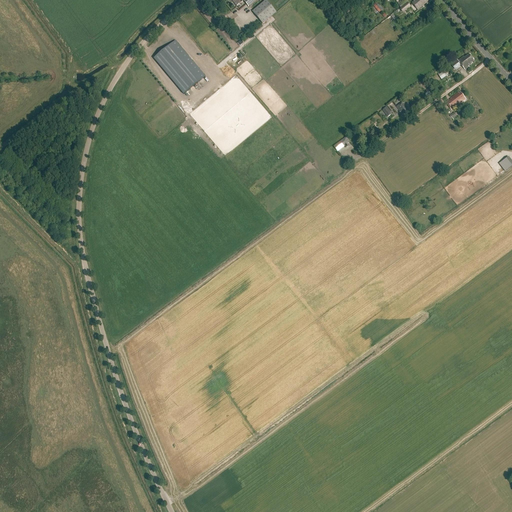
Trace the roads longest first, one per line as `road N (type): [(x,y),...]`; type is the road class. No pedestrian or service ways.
road 1 (unclassified): [(171,511),(102,332),(81,250),(79,200),(104,99),(140,45),(191,0)]
road 2 (track): [(490,58),(364,154),(349,156)]
